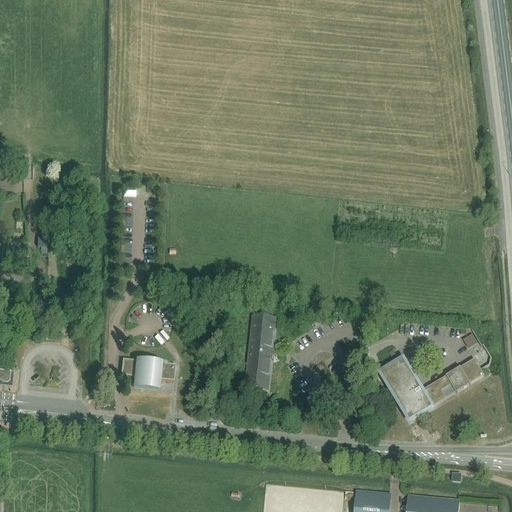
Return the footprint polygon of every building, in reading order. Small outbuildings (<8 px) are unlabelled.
[(68,253),(87,254),(89,221),(69,220),(68,253)] [(47,239),(41,239),(37,239),(37,249),(40,249),(41,249),(47,249),(47,239)] [(25,268),(27,250),(3,247),(1,265),(25,268)] [(311,321),(311,322),(315,328),(323,323),(319,316),(311,321)] [(245,390),(268,393),(272,353),(276,319),(252,317),(245,390)] [(169,339),(163,331),(159,334),(166,341),(169,339)] [(157,336),(154,338),(161,346),(164,343),(157,336)] [(464,341),(469,349),(477,344),(472,336),(464,341)] [(393,351),(392,352),(389,354),(394,362),(398,360),(393,351)] [(484,376),(481,371),(474,360),(422,392),(403,361),(384,373),(380,375),(410,423),(413,421),(412,418),(415,417),(417,415),(419,417),(432,409),(431,408),(455,394),(456,395),(470,386),(470,385),(484,376)] [(173,383),(175,367),(122,361),(120,377),(134,379),(133,388),(158,390),(159,381),(173,383)] [(10,373),(0,371),(0,382),(2,382),(1,384),(3,384),(7,385),(9,383),(10,373)] [(452,483),(460,484),(461,476),(453,475),(452,483)] [(388,511),(390,497),(358,494),(355,511),(388,511)] [(456,511),(458,503),(409,499),(408,511),(456,511)]
